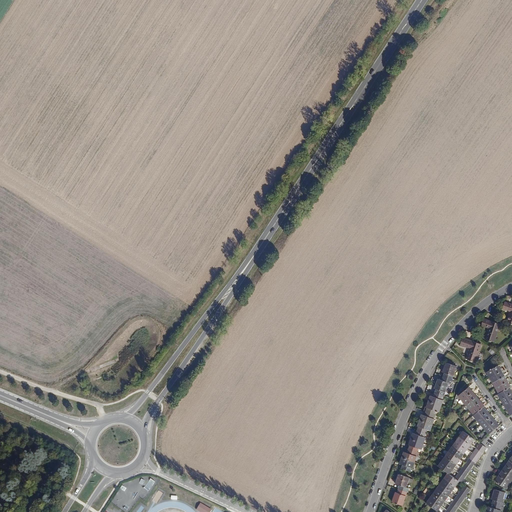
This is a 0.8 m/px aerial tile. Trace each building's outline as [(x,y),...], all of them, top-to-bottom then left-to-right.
[(511,304),(505,302),(502,308),(511,311),(507,322),(511,323),(511,304)] [(484,319),(481,326),(488,328),(485,339),(494,342),(500,324),(491,321),(484,319)] [(463,338),(460,345),(470,348),(466,359),(476,362),(481,344),(472,341),(463,338)] [(446,363),(443,372),(444,373),(443,377),(452,380),(457,366),(446,363)] [(486,372),(490,378),(493,383),(496,388),(499,394),(510,387),(511,386),(508,381),(505,376),(502,371),(499,365),(486,372)] [(443,377),(442,380),(438,379),(434,389),(436,389),(435,393),(444,396),(449,383),(451,383),(452,380),(443,377)] [(458,396),(462,401),(466,405),(474,415),(484,407),(485,406),(469,387),(458,396)] [(498,394),(501,400),(504,405),(510,415),(511,414),(511,390),(510,387),(499,394),(498,394)] [(435,393),(434,397),(430,396),(428,401),(442,406),(444,400),(443,400),(444,396),(435,393)] [(428,401),(427,405),(426,407),(427,408),(426,411),(435,415),(437,411),(440,412),(442,406),(428,401)] [(473,416),(477,420),(481,425),(485,430),(489,435),(500,425),(496,421),(492,416),(488,411),(484,407),(474,415),(473,416)] [(426,411),(424,415),(422,414),(419,420),(433,425),(435,419),(434,419),(435,415),(426,411)] [(419,420),(417,426),(418,426),(417,430),(426,433),(428,429),(431,431),(433,425),(419,420)] [(417,430),(416,434),(413,433),(411,439),(424,443),(426,438),(425,437),(426,433),(417,430)] [(463,431),(460,436),(456,441),(438,466),(448,473),(449,474),(474,439),(463,431)] [(411,439),(409,445),(410,445),(408,449),(417,452),(419,448),(422,449),(424,443),(411,439)] [(480,443),(476,448),(473,453),(455,478),(459,481),(461,483),(486,448),(480,443)] [(408,449),(407,453),(404,452),(402,457),(415,462),(417,456),(416,456),(417,452),(408,449)] [(511,455),(495,481),(506,489),(511,480),(511,455)] [(402,457),(400,463),(403,464),(402,468),(411,471),(412,467),(413,468),(415,462),(402,457)] [(448,473),(444,478),(441,483),(426,503),(437,511),(438,511),(459,481),(455,478),(449,474),(448,473)] [(399,474),(396,484),(400,485),(399,489),(408,492),(409,488),(407,487),(410,478),(399,474)] [(143,488),(148,492),(155,482),(151,479),(143,488)] [(465,485),(461,490),(458,495),(445,511),(454,511),(471,490),(465,485)] [(399,489),(397,492),(396,492),(392,501),(403,505),(408,492),(399,489)] [(494,489),(491,499),(493,500),(492,503),(501,506),(505,492),(494,489)] [(157,503),(162,493),(158,490),(153,501),(157,503)] [(211,511),(212,510),(201,503),(197,510),(200,511),(211,511)] [(492,503),(491,507),(487,506),(485,511),(500,511),(501,510),(503,511),(504,507),(501,506),(492,503)]
